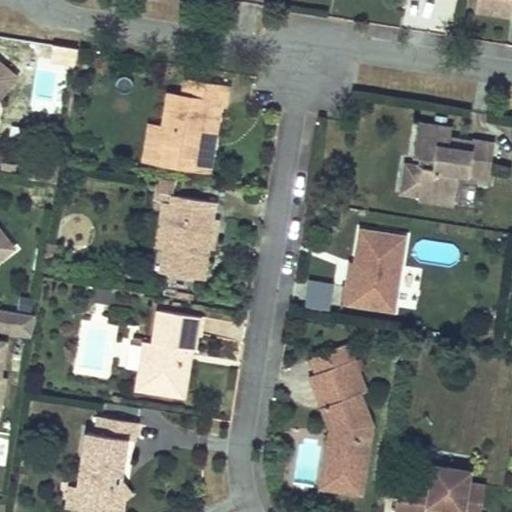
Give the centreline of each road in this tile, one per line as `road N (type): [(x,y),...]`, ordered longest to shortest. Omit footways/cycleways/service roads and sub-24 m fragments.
road 1 (residential): [(304,33),(245,447),(252,511)]
road 2 (residential): [(304,33),(238,46),(71,22),(36,0)]
road 3 (residential): [(511,64),(304,33)]
